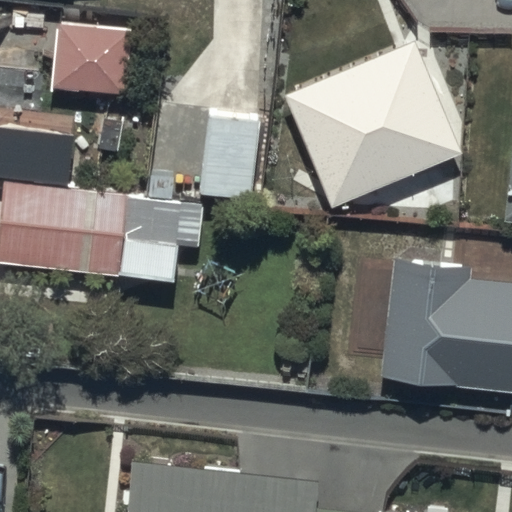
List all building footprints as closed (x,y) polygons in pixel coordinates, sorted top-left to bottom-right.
[(61,16),(56,78),(123,84),(128,22),(104,20),(105,14),(83,12),(82,18),(61,16)] [(415,32),(286,84),(332,198),(461,146),(415,32)] [(210,106),(201,182),(250,187),(259,111),(210,106)] [(127,186),(6,174),(0,226),(0,255),(121,268),(124,232),(179,238),(179,234),(196,235),(200,202),(181,200),(181,197),(127,191),(127,186)] [(401,245),(385,365),(511,382),(511,271),(473,266),(475,255),(401,245)] [(430,511),(318,500),(321,474),(134,454),(128,511),(430,511)]
